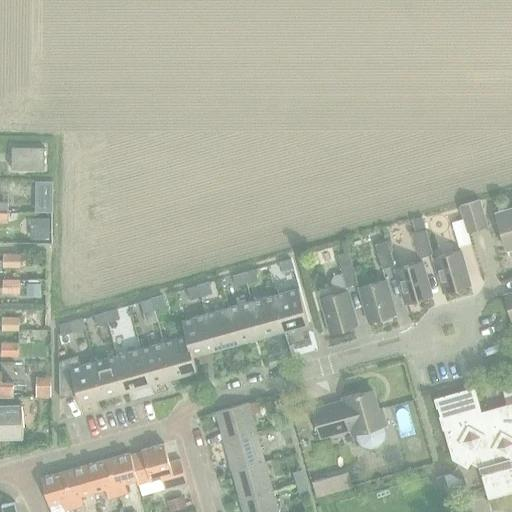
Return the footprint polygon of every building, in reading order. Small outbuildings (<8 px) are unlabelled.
[(12,169),(43,169),(44,148),(12,147),(12,169)] [(43,181),(44,196),(54,196),(54,181),(43,181)] [(460,205),(464,219),(468,232),(487,226),(479,200),(460,205)] [(511,208),(496,213),(506,249),(511,246),(511,208)] [(422,217),(412,220),(414,229),(424,226),(422,217)] [(30,218),(30,239),(49,239),(49,218),(30,218)] [(471,243),(468,232),(464,219),(452,222),(459,247),(471,243)] [(425,230),(413,233),(420,258),(432,254),(425,230)] [(7,239),(7,252),(25,252),(25,239),(7,239)] [(387,241),(375,244),(382,269),(394,265),(387,241)] [(460,250),(433,258),(443,292),(470,284),(460,250)] [(347,291),(346,287),(358,284),(348,251),(336,255),(342,274),(334,276),(330,281),(334,294),(320,298),(330,332),(357,325),(347,291)] [(20,253),(4,253),(4,266),(20,266),(20,253)] [(279,262),(282,272),(293,269),(290,259),(279,262)] [(423,261),(395,269),(405,303),(431,295),(423,261)] [(244,272),(247,283),(258,279),(255,269),(244,272)] [(235,286),(247,283),(244,272),(232,275),(235,286)] [(20,279),(3,279),(3,292),(19,292),(20,279)] [(386,280),(359,288),(368,321),(381,318),(384,321),(391,318),(393,314),(395,314),(386,280)] [(40,283),(26,282),(26,295),(40,295),(40,283)] [(197,285),(200,296),(212,293),(209,282),(197,285)] [(189,299),(200,296),(197,285),(186,289),(189,299)] [(275,295),(284,330),(308,323),(298,288),(275,295)] [(151,299),(154,309),(165,306),(162,295),(151,299)] [(261,336),(284,330),(275,295),(252,301),(261,336)] [(152,309),(154,309),(151,299),(140,302),(145,319),(154,317),(152,309)] [(238,342),(261,336),(252,301),(229,308),(238,342)] [(7,302),(6,315),(23,316),(23,302),(7,302)] [(215,349),(238,342),(229,308),(205,314),(215,349)] [(105,312),(108,322),(119,319),(116,309),(105,312)] [(97,325),(108,322),(105,312),(94,315),(97,325)] [(192,355),(193,355),(215,349),(205,314),(182,321),(186,336),(187,336),(192,355)] [(23,317),(19,317),(2,316),(2,329),(23,330),(23,317)] [(72,332),(69,322),(58,325),(61,335),(72,332)] [(193,355),(192,355),(187,336),(186,336),(163,342),(173,377),(197,371),(193,355)] [(18,342),(2,342),(1,355),(18,356),(18,342)] [(150,384),(173,377),(163,342),(140,349),(150,384)] [(127,390),(150,384),(140,349),(117,355),(127,390)] [(104,396),(127,390),(117,355),(94,362),(104,396)] [(94,362),(80,366),(77,356),(59,361),(60,398),(77,394),(80,403),(104,396),(94,362)] [(0,396),(13,397),(13,382),(1,382),(1,373),(0,372),(0,396)] [(50,397),(51,377),(37,376),(36,396),(50,397)] [(511,385),(502,388),(506,404),(481,411),(474,388),(435,399),(452,459),(467,468),(470,462),(479,467),(488,498),(511,490),(511,385)] [(384,433),(382,425),(386,425),(381,408),(377,409),(372,391),(360,394),(359,392),(342,397),(344,401),(313,410),(321,437),(351,428),(353,434),(356,433),(358,440),(362,446),(371,448),(378,446),(384,440),(384,433)] [(224,441),(256,433),(251,414),(248,404),(248,402),(216,411),(224,441)] [(256,402),(248,404),(251,414),(259,412),(256,402)] [(0,438),(23,437),(24,425),(22,405),(0,405),(0,438)] [(291,436),(288,424),(280,426),(283,438),(291,436)] [(232,471),(264,462),(256,433),(224,441),(232,471)] [(142,449),(143,452),(151,481),(162,477),(165,489),(187,483),(181,459),(170,462),(164,443),(142,449)] [(143,452),(131,455),(137,480),(139,484),(151,481),(143,452)] [(130,453),(108,459),(119,496),(128,493),(125,483),(137,480),(131,455),(130,453)] [(108,459),(86,465),(93,492),(106,489),(108,499),(119,496),(108,459)] [(240,500),(272,491),(264,462),(232,471),(240,500)] [(86,465),(63,471),(73,508),(83,506),(81,496),(93,492),(86,465)] [(300,470),(293,472),(296,484),(304,482),(300,470)] [(63,471),(41,478),(48,504),(61,501),(64,511),(73,508),(63,471)] [(441,494),(449,491),(464,487),(462,480),(450,473),(444,475),(436,477),(441,494)] [(326,478),(312,482),(316,496),(330,492),(326,478)] [(307,494),(304,482),(296,484),(299,496),(307,494)] [(278,511),(272,491),(240,500),(243,511),(278,511)] [(183,496),(167,501),(170,511),(186,507),(186,506),(191,504),(190,501),(185,502),(183,496)] [(12,502),(1,505),(2,511),(16,511),(14,502),(12,502)] [(481,506),(482,511),(495,511),(493,503),(481,506)]
